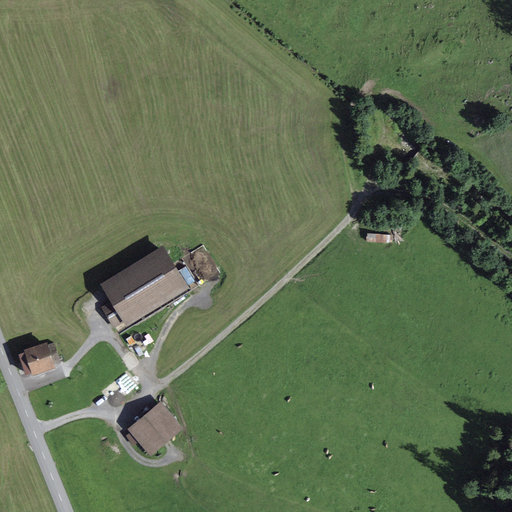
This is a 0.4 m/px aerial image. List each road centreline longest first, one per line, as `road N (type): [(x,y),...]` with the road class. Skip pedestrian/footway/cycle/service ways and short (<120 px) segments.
road 1 (track): [(371,86),(353,107),(371,185),(312,260),(146,398),(33,430)]
road 2 (track): [(342,228),(395,294),(511,350)]
road 3 (tertiary): [(66,511),(0,345)]
